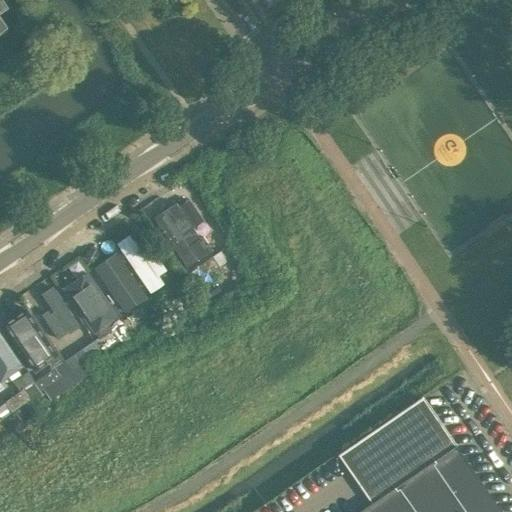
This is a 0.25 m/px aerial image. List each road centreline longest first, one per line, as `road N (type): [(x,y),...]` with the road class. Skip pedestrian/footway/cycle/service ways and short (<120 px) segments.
road 1 (tertiary): [(278,72),(0,261)]
road 2 (tertiary): [(278,72),(383,0)]
